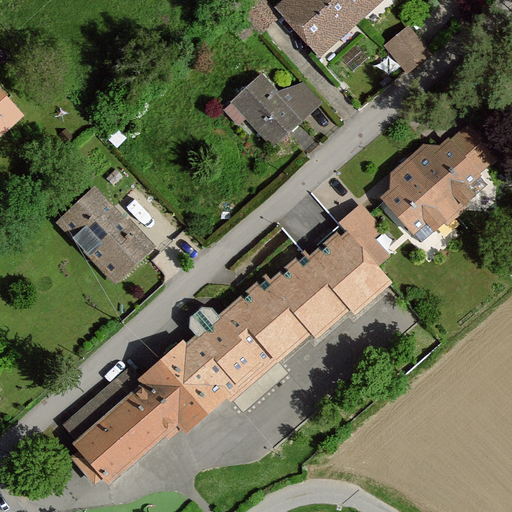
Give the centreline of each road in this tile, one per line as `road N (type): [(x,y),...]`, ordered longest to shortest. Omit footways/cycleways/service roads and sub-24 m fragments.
road 1 (residential): [(0,456),(511,2)]
road 2 (unclassified): [(265,511),(315,492),(345,494),(383,511)]
